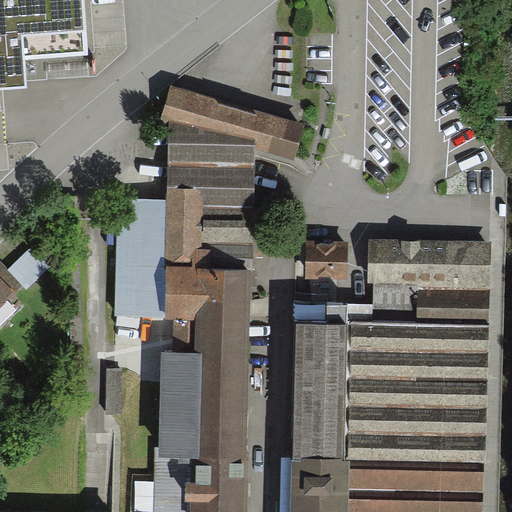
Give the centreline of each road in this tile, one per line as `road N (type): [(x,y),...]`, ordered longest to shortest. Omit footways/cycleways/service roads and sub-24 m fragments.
road 1 (unclassified): [(427,220),(502,221),(497,511)]
road 2 (residential): [(0,210),(47,161),(245,0)]
road 3 (unclassified): [(427,220),(426,0)]
